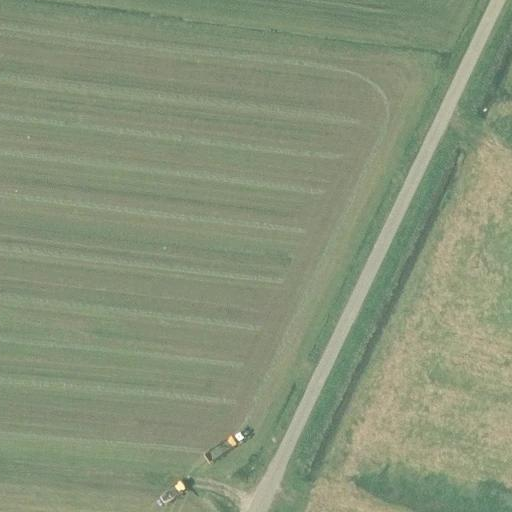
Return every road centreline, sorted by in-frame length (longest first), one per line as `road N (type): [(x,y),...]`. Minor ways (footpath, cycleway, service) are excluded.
road 1 (unclassified): [(256,511),(498,0)]
road 2 (track): [(0,466),(264,493)]
